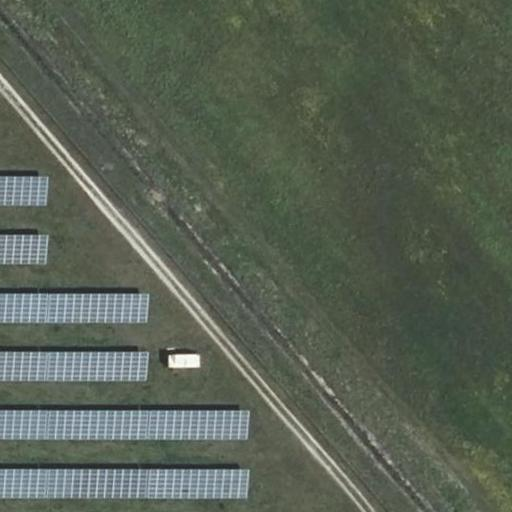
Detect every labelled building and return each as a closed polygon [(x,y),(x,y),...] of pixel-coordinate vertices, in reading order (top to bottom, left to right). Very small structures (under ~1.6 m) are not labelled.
[(0,294),(0,322),(146,325),(146,296),(0,294)] [(0,351),(0,380),(145,382),(146,353),(0,351)] [(164,354),(164,368),(196,368),(196,353),(164,354)] [(0,409),(0,438),(246,442),(246,413),(0,409)] [(0,498),(246,500),(246,471),(0,469),(0,498)]
